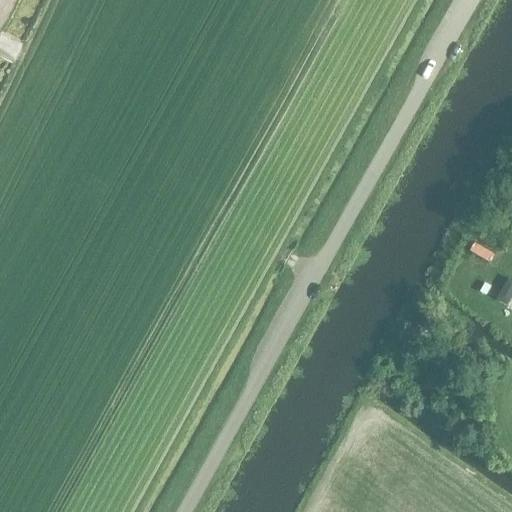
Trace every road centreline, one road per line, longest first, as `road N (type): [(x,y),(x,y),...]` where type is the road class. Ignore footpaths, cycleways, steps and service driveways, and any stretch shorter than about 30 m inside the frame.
road 1 (residential): [(183,511),(469,0)]
road 2 (track): [(312,277),(0,44)]
